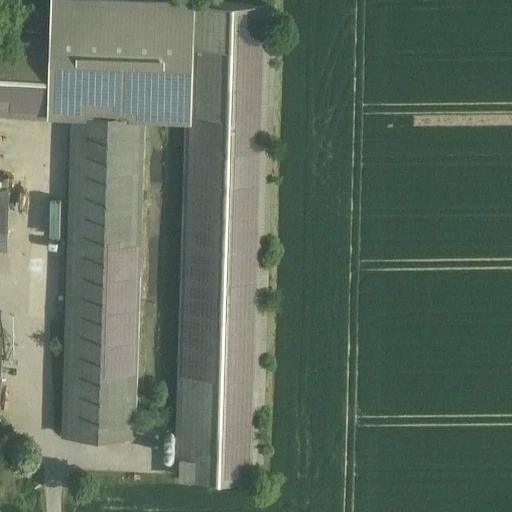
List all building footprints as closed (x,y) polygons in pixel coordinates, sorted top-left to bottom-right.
[(193,2),(126,0),(54,0),(53,39),(53,41),(49,112),(74,113),(141,115),(190,116),(193,2)] [(271,4),(193,2),(190,116),(180,476),(257,479),(271,4)] [(53,39),(0,36),(0,112),(49,114),(49,112),(53,41),(53,39)] [(141,115),(74,113),(65,435),(132,437),(134,364),(134,356),(141,115)] [(0,162),(0,191),(8,192),(10,163),(0,162)] [(0,191),(0,246),(7,247),(10,193),(0,191)]
